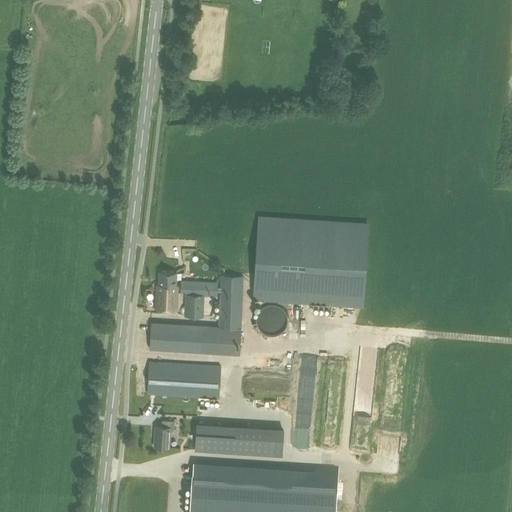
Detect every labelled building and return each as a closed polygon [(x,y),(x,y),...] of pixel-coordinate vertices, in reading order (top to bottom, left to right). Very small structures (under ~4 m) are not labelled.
[(259,217),(254,298),(362,305),(367,224),(259,217)] [(176,309),(177,309),(178,285),(176,285),(177,272),(159,271),(159,284),(156,284),(155,308),(176,309)] [(149,348),(239,354),(243,276),(221,275),(218,326),(151,322),(149,348)] [(218,281),(181,280),(180,291),(186,292),(186,293),(185,293),(184,315),(204,316),(205,295),(218,296),(218,281)] [(286,313),(284,310),(281,307),(278,306),(275,305),(271,304),(267,305),(264,306),(261,308),(259,311),(257,314),(256,317),(256,321),(257,324),(258,328),(260,331),(263,333),(266,335),(269,336),(273,336),(276,335),(279,334),(282,332),(285,329),(286,326),(287,323),(288,319),(287,316),(286,313)] [(147,393),(193,397),(194,364),(149,361),(147,393)] [(194,364),(193,397),(219,398),(220,365),(194,364)] [(284,406),(285,394),(275,394),(274,406),(284,406)] [(155,446),(169,447),(170,429),(174,429),(174,421),(162,421),(162,426),(156,426),(155,446)] [(295,422),(294,440),(304,440),(306,422),(295,422)] [(282,454),(283,430),(275,429),(236,427),(195,424),(194,449),(234,451),(274,454),(282,454)] [(335,511),(338,471),(194,462),(190,511),(335,511)]
